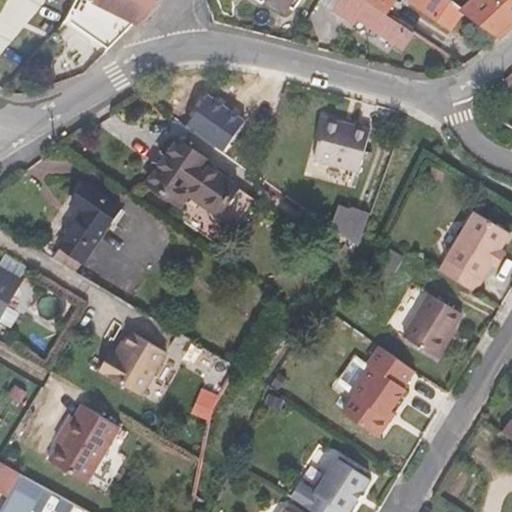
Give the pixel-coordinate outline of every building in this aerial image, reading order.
[(90,0),(77,0),(67,19),(79,27),(94,1),(90,0)] [(152,0),(94,0),(94,1),(79,27),(109,49),(144,14),(152,0)] [(269,0),(286,11),(293,0),(269,0)] [(320,0),(320,1),(336,11),(343,0),(320,0)] [(368,0),(343,0),(336,11),(353,23),(357,17),(403,48),(415,31),(387,13),(368,0)] [(368,0),(387,13),(395,0),(368,0)] [(450,31),(464,11),(461,9),(448,0),(410,0),(410,2),(450,31)] [(464,11),(502,38),(511,28),(511,0),(470,0),(461,9),(464,11)] [(370,129),(326,118),(316,157),(360,169),(370,129)] [(212,161),(179,139),(148,183),(181,207),(189,195),(220,216),(240,187),(209,165),(212,161)] [(354,178),(356,169),(322,161),(320,170),(354,178)] [(121,207),(87,182),(72,203),(84,211),(61,244),(85,262),(107,229),(106,229),(121,207)] [(333,225),(361,244),(372,213),(355,206),(354,208),(341,204),(333,225)] [(440,269),(476,290),(483,279),(492,264),(502,247),(511,231),(476,210),(440,269)] [(502,247),(492,264),(498,267),(508,250),(502,247)] [(0,317),(22,280),(0,267),(0,317)] [(437,356),(453,330),(463,313),(429,293),(404,336),(437,356)] [(162,348),(128,328),(114,351),(112,350),(100,369),(137,391),(162,348)] [(456,332),(453,330),(437,356),(440,358),(456,332)] [(404,385),(416,369),(381,344),(368,362),(371,363),(369,366),(357,357),(339,383),(351,391),(353,393),(355,394),(344,411),(379,435),(396,412),(392,409),(407,387),(404,385)] [(75,417),(72,415),(63,429),(67,431),(50,460),(88,483),(121,426),(83,404),(75,417)] [(511,419),(503,431),(511,437),(511,419)] [(300,483),(292,496),(317,511),(343,511),(344,511),(349,511),(371,477),(338,456),(315,493),(300,483)] [(22,473),(1,461),(0,462),(0,488),(10,495),(22,473)] [(37,482),(22,473),(10,495),(7,500),(22,509),(37,482)]
